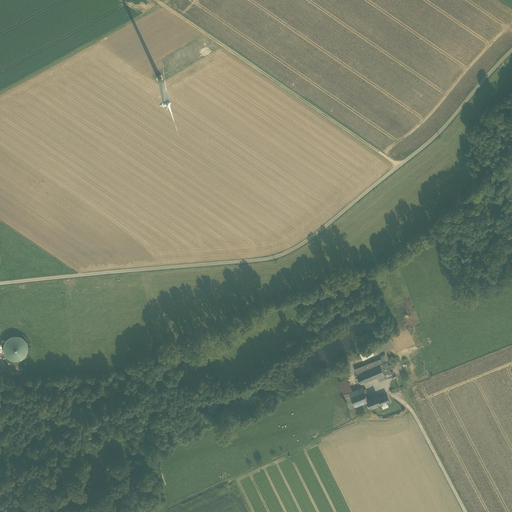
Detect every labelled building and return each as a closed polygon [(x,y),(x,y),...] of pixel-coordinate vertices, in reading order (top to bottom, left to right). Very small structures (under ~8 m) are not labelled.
[(18,359),(23,357),(26,354),(27,349),(27,344),(25,340),(21,337),(17,335),(12,335),(8,338),(5,341),(3,346),(3,350),(6,355),(9,358),(14,360),(18,359)] [(386,341),(375,346),(378,352),(389,347),(386,341)] [(371,348),(360,353),(363,359),(374,354),(371,348)] [(360,384),(377,377),(384,374),(388,372),(383,363),(381,358),(354,369),(360,384)] [(392,376),(390,370),(388,366),(387,361),(383,363),(388,372),(384,374),(386,379),(392,376)] [(339,382),(344,394),(351,391),(346,378),(339,382)] [(363,387),(351,391),(344,394),(350,409),(368,402),(367,399),(365,393),(367,392),(366,388),(364,389),(363,387)] [(386,394),(378,397),(381,404),(380,404),(381,406),(381,405),(387,403),(390,402),(386,394)] [(370,408),(380,404),(381,404),(378,397),(377,395),(374,397),(373,396),(371,397),(371,398),(367,399),(368,402),(370,408)] [(160,467),(152,469),(158,486),(166,484),(160,467)]
